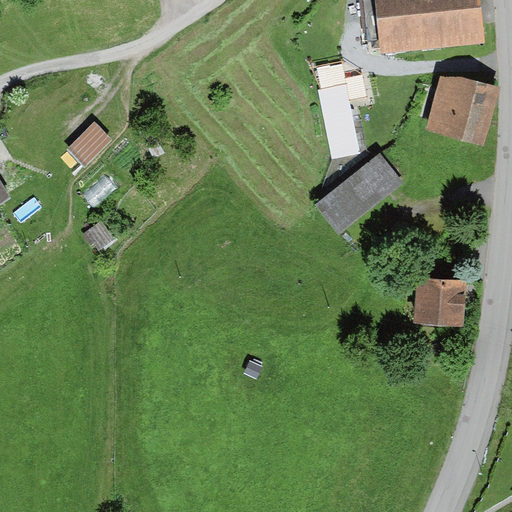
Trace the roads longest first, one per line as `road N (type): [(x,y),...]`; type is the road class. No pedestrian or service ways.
road 1 (tertiary): [(507,0),(511,136),(497,309),(478,403),(439,511)]
road 2 (residential): [(205,0),(140,47),(0,82)]
